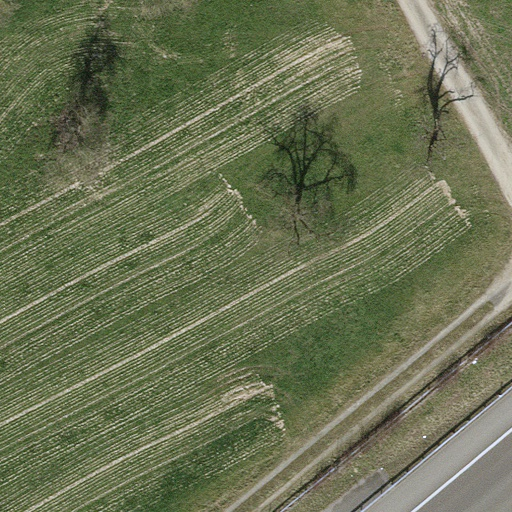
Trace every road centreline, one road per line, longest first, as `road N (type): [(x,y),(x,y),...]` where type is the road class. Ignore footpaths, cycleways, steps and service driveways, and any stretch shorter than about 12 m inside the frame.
road 1 (track): [(511,287),(242,511)]
road 2 (track): [(404,0),(511,191)]
